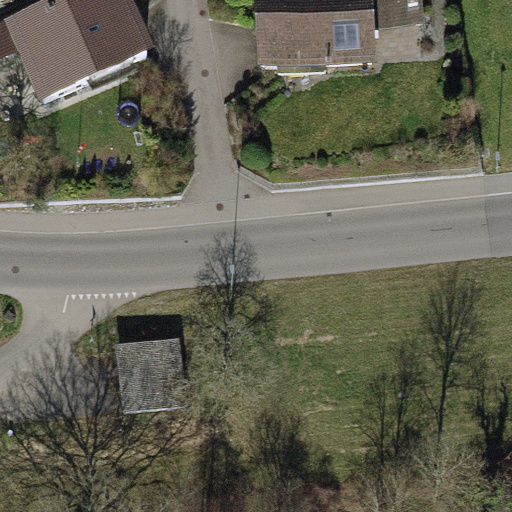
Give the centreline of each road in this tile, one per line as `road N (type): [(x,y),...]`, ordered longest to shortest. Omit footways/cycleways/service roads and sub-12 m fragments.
road 1 (tertiary): [(67,265),(511,222)]
road 2 (unclassified): [(0,376),(65,326),(67,265)]
